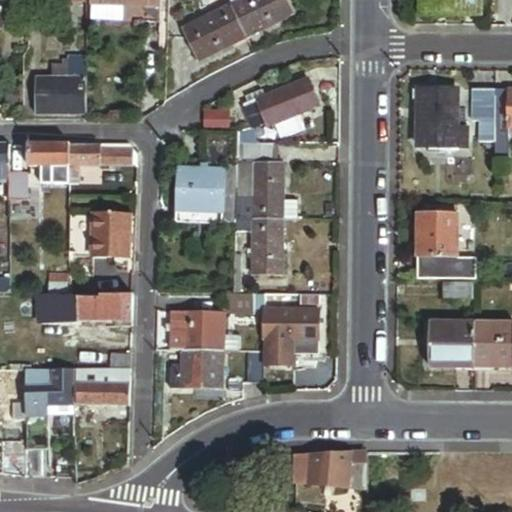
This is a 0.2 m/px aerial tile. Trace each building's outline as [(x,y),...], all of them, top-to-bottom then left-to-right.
[(162,9),(162,0),(93,0),(93,5),(126,7),(146,8),(162,9)] [(286,0),(246,0),(232,7),(248,40),(294,17),(286,0)] [(462,9),(462,0),(420,0),(421,8),(462,9)] [(482,0),(462,0),(462,9),(483,9),(482,0)] [(125,22),(126,7),(93,5),(92,20),(125,22)] [(248,40),(232,7),(184,30),(199,63),(248,40)] [(161,22),(162,9),(146,8),(145,21),(161,22)] [(80,77),(88,77),(88,55),(71,56),(71,77),(80,77)] [(81,112),(80,77),(71,77),(37,77),(38,113),(81,112)] [(81,112),(89,112),(88,77),(80,77),(81,112)] [(267,98),(250,104),(246,106),(254,126),(267,121),(270,128),(276,125),(299,116),(320,108),(309,81),(267,98)] [(248,98),(250,104),(267,98),(264,92),(248,98)] [(457,130),(457,93),(420,93),(414,93),(414,100),(420,100),(419,149),(467,150),(467,130),(457,130)] [(497,118),(497,93),(474,93),(474,106),(482,106),(482,118),(497,118)] [(497,118),(497,131),(511,131),(511,130),(511,93),(497,93),(497,118)] [(482,106),(474,106),(474,125),(482,124),(482,145),(497,145),(497,131),(497,118),(482,118),(482,106)] [(232,129),(232,111),(206,111),(206,129),(232,129)] [(305,130),(299,116),(276,125),(282,139),(305,130)] [(240,131),(211,131),(210,144),(240,143),(240,131)] [(497,145),(497,159),(511,159),(511,142),(511,131),(497,131),(497,145)] [(239,172),(239,159),(240,143),(210,144),(208,170),(227,171),(239,172)] [(270,159),(271,144),(240,143),(239,159),(270,159)] [(0,164),(11,165),(11,145),(0,145),(0,164)] [(73,167),(72,145),(49,145),(32,145),(31,166),(50,167),(73,167)] [(97,145),(72,145),(73,167),(81,167),(135,167),(136,150),(102,150),(103,145),(97,145)] [(11,174),(11,165),(0,164),(0,180),(11,180),(11,174)] [(254,164),(254,191),(254,207),(254,220),(284,220),(284,203),(284,165),(254,164)] [(73,184),(73,167),(50,167),(50,177),(44,177),(44,184),(73,184)] [(81,167),(73,167),(73,184),(80,184),(81,179),(81,167)] [(182,169),(180,210),(225,212),(227,171),(208,170),(182,169)] [(12,202),(29,202),(29,174),(11,174),(11,180),(12,202)] [(249,177),(239,177),(238,207),(254,207),(254,191),(249,190),(249,177)] [(295,203),(284,203),(284,220),(295,220),(295,203)] [(254,207),(238,207),(238,220),(254,220),(254,207)] [(437,217),(459,217),(459,208),(437,208),(437,217)] [(180,210),(179,222),(225,225),(225,212),(180,210)] [(134,216),(96,214),(95,258),(132,259),(133,237),(134,216)] [(459,260),(459,217),(437,217),(419,216),(418,259),(459,260)] [(254,220),(238,220),(237,231),(254,232),(254,220)] [(284,220),(254,220),(254,232),(254,274),(284,275),(284,220)] [(418,259),(418,281),(476,282),(477,260),(459,260),(418,259)] [(73,295),(72,276),(52,276),(52,295),(64,295),(73,295)] [(0,295),(12,295),(12,283),(0,283),(0,295)] [(473,286),(445,285),(445,300),(473,300),(473,286)] [(226,295),(225,295),(225,314),(226,314),(256,315),(256,310),(266,310),(267,302),(267,295),(235,295),(235,288),(227,288),(226,295)] [(64,298),(64,295),(52,295),(45,295),(45,321),(64,320),(64,298)] [(135,322),(136,295),(103,295),(103,298),(64,298),(64,320),(64,323),(110,323),(135,322)] [(321,306),(321,296),(267,295),(267,302),(284,302),(284,305),(321,306)] [(321,311),(266,310),(265,342),(265,353),(264,367),(296,368),(297,355),(308,356),(320,355),(321,311)] [(185,352),(226,352),(226,314),(225,314),(174,313),(174,325),(174,332),(174,334),(185,334),(185,352)] [(431,369),(476,370),(477,327),(432,326),(431,369)] [(511,327),(477,327),(476,370),(511,370),(511,327)] [(174,351),(185,352),(185,334),(174,334),(174,351)] [(225,390),(226,352),(185,352),(184,368),(172,368),(172,389),(225,390)] [(264,367),(265,353),(249,353),(249,384),(264,384),(264,367)] [(132,407),(133,385),(133,355),(113,355),(112,370),(77,371),(77,406),(132,407)] [(20,371),(20,382),(20,401),(16,401),(17,423),(28,423),(28,401),(27,371),(20,371)] [(78,415),(77,406),(77,371),(27,371),(28,401),(28,423),(29,452),(54,452),(53,416),(78,415)] [(3,447),(4,478),(29,481),(29,447),(3,447)] [(298,486),(367,492),(367,458),(311,459),(297,460),(297,461),(298,486)]
